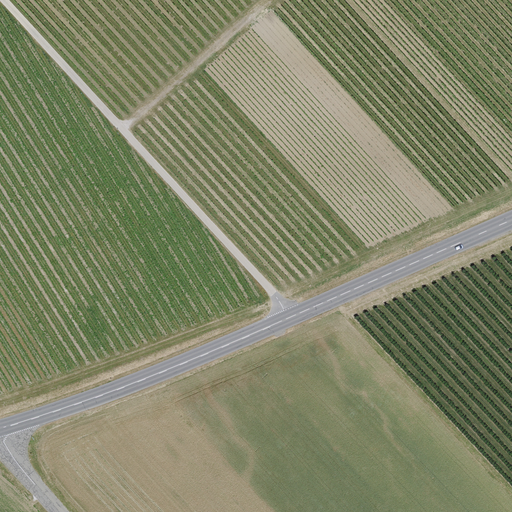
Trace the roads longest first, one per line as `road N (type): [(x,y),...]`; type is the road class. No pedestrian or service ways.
road 1 (secondary): [(0,429),(140,381),(511,220)]
road 2 (track): [(295,316),(4,0)]
road 3 (track): [(264,0),(118,123)]
